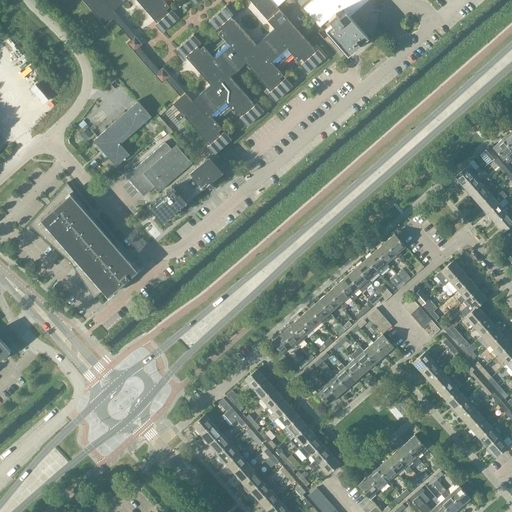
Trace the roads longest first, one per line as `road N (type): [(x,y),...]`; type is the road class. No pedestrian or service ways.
road 1 (secondary): [(511,44),(128,373)]
road 2 (residential): [(48,140),(142,250),(175,253),(408,47)]
road 3 (secondary): [(153,394),(511,67)]
road 4 (residential): [(48,140),(80,105),(86,74),(76,50),(25,0)]
road 5 (residential): [(511,284),(477,244),(463,241),(386,304)]
road 6 (residential): [(121,380),(0,272)]
road 7 (secondary): [(101,398),(0,505)]
road 8 (secondary): [(15,511),(119,427)]
road 9 (residential): [(29,309),(27,338),(79,388),(64,415)]
road 10 (residential): [(217,511),(133,416)]
